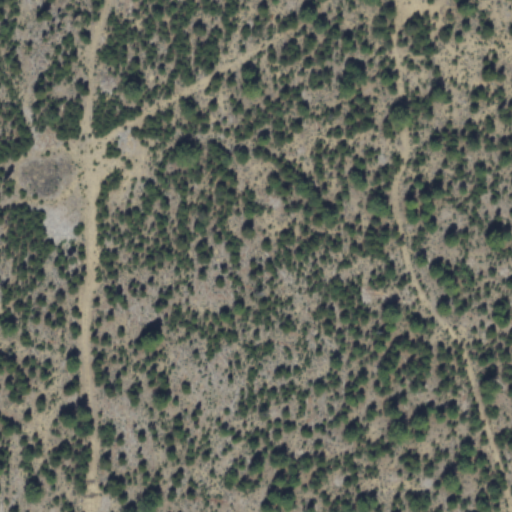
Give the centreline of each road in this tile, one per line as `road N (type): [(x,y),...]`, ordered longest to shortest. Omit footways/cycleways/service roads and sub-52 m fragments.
road 1 (track): [(305,0),(94,150),(94,511)]
road 2 (track): [(395,0),(404,217),(485,401),(511,492)]
